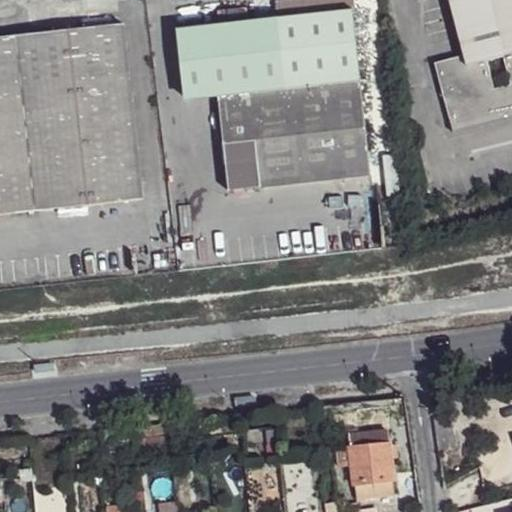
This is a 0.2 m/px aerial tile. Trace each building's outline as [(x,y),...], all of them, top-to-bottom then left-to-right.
[(511,0),(448,0),(463,56),(434,63),(453,133),(511,117),(511,0)] [(184,96),(218,94),(229,191),(371,176),(353,11),(279,18),(177,30),(184,96)] [(0,38),(0,215),(144,200),(124,24),(0,38)] [(253,397),(235,399),(236,407),(254,405),(253,397)] [(391,443),(348,448),(348,451),(341,452),(343,465),(349,464),(352,486),(355,485),(357,500),(394,496),(393,481),(396,481),(391,443)]
